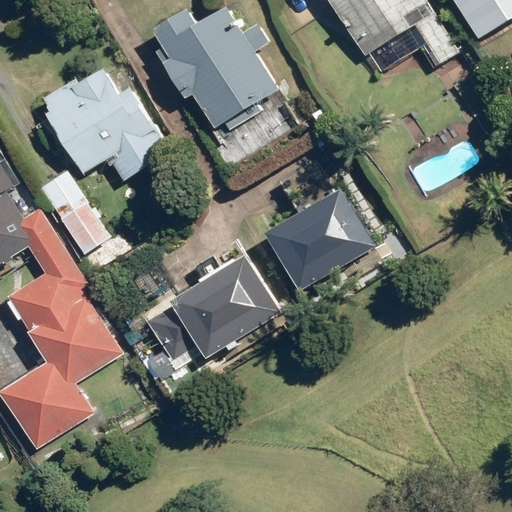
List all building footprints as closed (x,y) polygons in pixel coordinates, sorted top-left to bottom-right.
[(339,0),(375,53),(420,23),(446,62),(467,49),(433,0),(339,0)] [(511,0),(462,0),(487,39),(511,23),(511,0)] [(173,45),(165,49),(194,95),(199,92),(221,126),(284,87),(261,50),(277,41),(265,23),(250,32),(233,5),(204,22),(194,6),(161,27),(173,45)] [(128,89),(113,65),(88,80),(84,75),(51,95),(59,109),(54,112),(91,172),(116,157),(130,179),(179,149),(138,83),(128,89)] [(41,271),(6,293),(47,359),(0,388),(0,393),(32,445),(89,409),(70,379),(118,349),(77,284),(84,280),(38,207),(29,212),(15,189),(23,184),(0,146),(0,260),(25,245),(41,271)] [(75,168),(50,184),(94,251),(119,235),(75,168)] [(383,244),(349,185),(273,230),(307,289),(383,244)] [(288,308),(253,252),(177,299),(179,302),(152,318),(178,359),(205,343),(212,355),(288,308)]
